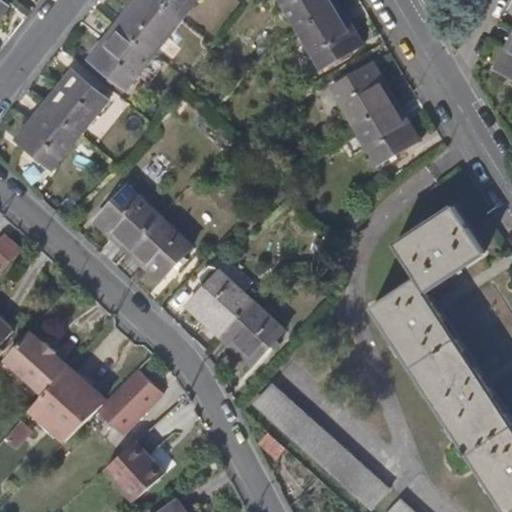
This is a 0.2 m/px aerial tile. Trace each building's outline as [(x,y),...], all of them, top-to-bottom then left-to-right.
[(0,0),(0,22),(2,24),(15,9),(2,0),(0,0)] [(106,45),(95,58),(131,88),(203,0),(142,0),(138,5),(144,11),(129,29),(112,50),(106,45)] [(357,29),(351,33),(338,11),(331,0),(285,0),(326,69),(367,45),(357,29)] [(331,0),(338,11),(344,7),(340,0),(331,0)] [(138,5),(123,24),(129,29),(144,11),(138,5)] [(351,33),(357,29),(344,7),(338,11),(351,33)] [(123,24),(106,45),(112,50),(129,29),(123,24)] [(511,53),(508,51),(498,68),(511,75),(511,53)] [(381,83),(387,79),(379,65),(338,89),(383,164),(423,141),(413,123),(406,127),(394,106),(381,83)] [(21,138),(57,167),(113,100),(77,70),(64,86),(71,91),(55,110),(39,130),(32,124),(21,138)] [(401,102),(387,79),(381,83),(394,106),(401,102)] [(64,86),(49,105),(55,110),(71,91),(64,86)] [(413,123),(401,102),(394,106),(406,127),(413,123)] [(49,105),(32,124),(39,130),(55,110),(49,105)] [(155,264),(150,269),(163,281),(196,244),(132,186),(98,222),(113,235),(118,230),(136,246),(155,264)] [(399,246),(420,279),(375,307),(509,511),(511,511),(511,418),(430,293),(488,255),(458,208),(399,246)] [(0,212),(0,215),(27,240),(30,236),(2,210),(0,212)] [(0,215),(0,226),(7,233),(0,239),(0,270),(1,271),(23,247),(21,246),(27,240),(0,215)] [(113,235),(131,252),(136,246),(118,230),(113,235)] [(131,252),(150,269),(155,264),(136,246),(131,252)] [(191,306),(205,319),(210,313),(229,331),(247,348),(242,353),(256,365),(288,329),(225,271),(191,306)] [(78,319),(60,303),(24,344),(38,356),(46,347),(49,350),(78,319)] [(0,307),(0,348),(21,326),(0,307)] [(210,313),(205,319),(223,336),(229,331),(210,313)] [(229,331),(223,336),(242,353),(247,348),(229,331)] [(75,362),(70,368),(93,388),(97,383),(75,362)] [(115,395),(131,411),(163,379),(148,363),(115,395)] [(93,388),(70,368),(37,404),(73,438),(101,410),(104,407),(108,402),(93,388)] [(263,405),(377,509),(397,488),(282,383),(263,405)] [(108,402),(104,407),(119,424),(131,411),(115,395),(108,402)] [(104,407),(101,410),(103,412),(94,420),(96,423),(93,425),(98,430),(65,464),(77,476),(100,453),(103,455),(111,447),(108,444),(123,428),(119,424),(104,407)] [(142,438),(109,467),(137,498),(169,469),(142,438)] [(290,470),(298,460),(283,446),(275,456),(290,470)] [(422,511),(406,497),(393,511),(422,511)]
